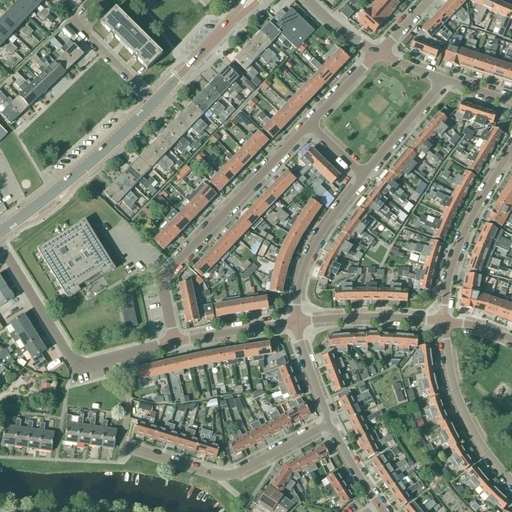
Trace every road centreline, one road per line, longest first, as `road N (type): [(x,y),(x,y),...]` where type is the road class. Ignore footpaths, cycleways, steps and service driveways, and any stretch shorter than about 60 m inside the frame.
road 1 (residential): [(175,344),(162,284),(308,127)]
road 2 (residential): [(234,474),(123,447),(124,354)]
road 3 (secondary): [(0,232),(152,103)]
road 4 (residential): [(439,319),(471,215),(511,143)]
road 5 (unclassified): [(124,354),(69,361),(0,247)]
road 6 (residential): [(511,481),(472,434),(451,392),(439,319)]
road 7 (residential): [(295,321),(310,252),(365,175)]
road 8 (unclassified): [(439,319),(295,321)]
road 9 (residential): [(365,175),(444,79)]
road 10 (unclassified): [(295,321),(175,344)]
